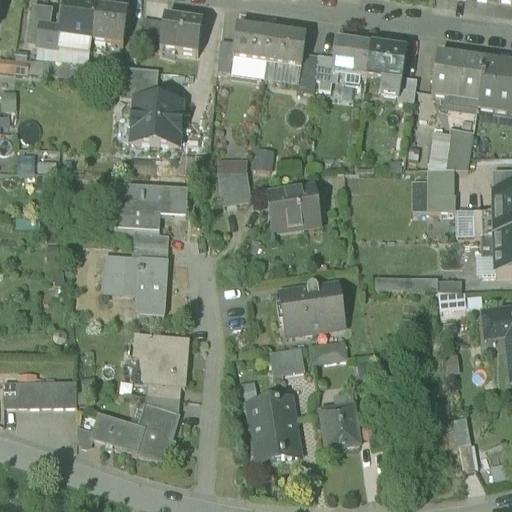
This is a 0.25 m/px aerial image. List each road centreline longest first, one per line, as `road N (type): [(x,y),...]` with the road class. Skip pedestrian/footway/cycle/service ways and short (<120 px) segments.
road 1 (residential): [(233,0),(511,39)]
road 2 (residential): [(202,511),(215,339),(200,259)]
road 3 (residential): [(0,450),(196,511)]
